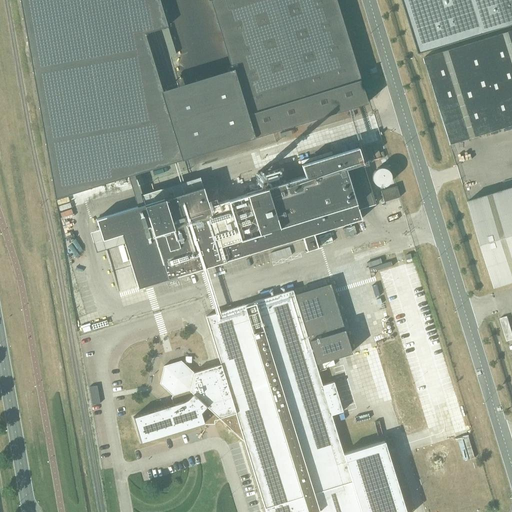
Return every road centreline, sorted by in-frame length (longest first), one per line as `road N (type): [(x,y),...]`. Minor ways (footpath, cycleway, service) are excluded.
road 1 (unclassified): [(511,469),(369,0)]
road 2 (unknown): [(401,448),(434,427),(439,395),(399,267)]
road 3 (unclassified): [(29,511),(0,341)]
